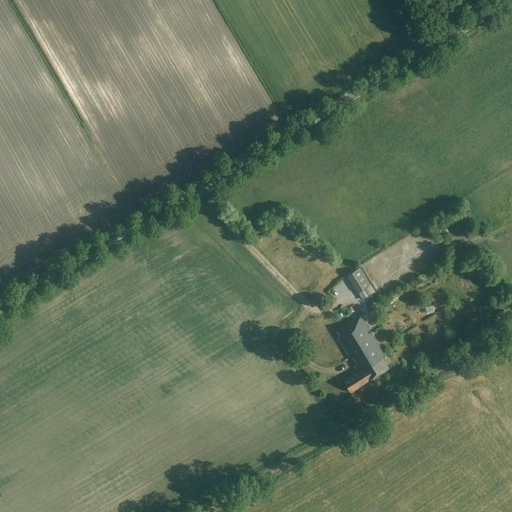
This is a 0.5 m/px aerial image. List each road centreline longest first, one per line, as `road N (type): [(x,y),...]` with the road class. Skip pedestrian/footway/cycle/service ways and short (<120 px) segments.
road 1 (unclassified): [(0,308),(510,0)]
road 2 (track): [(205,511),(511,328)]
road 3 (track): [(195,187),(308,305),(342,304)]
